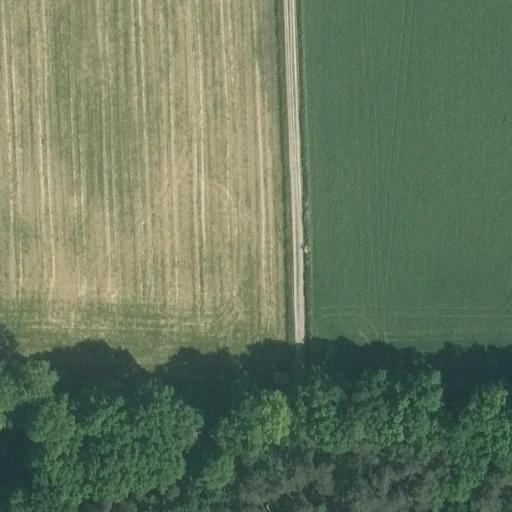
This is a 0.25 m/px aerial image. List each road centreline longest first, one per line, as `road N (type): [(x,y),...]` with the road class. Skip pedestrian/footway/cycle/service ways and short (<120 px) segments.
road 1 (track): [(290,400),(300,372),(288,0)]
road 2 (track): [(0,503),(55,412),(87,388),(290,400)]
road 3 (track): [(511,414),(309,418),(290,400)]
